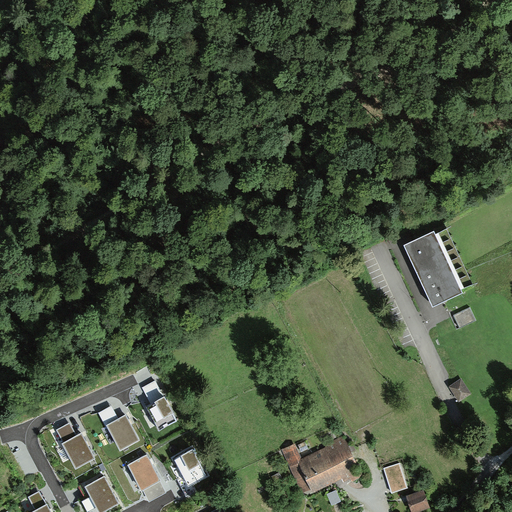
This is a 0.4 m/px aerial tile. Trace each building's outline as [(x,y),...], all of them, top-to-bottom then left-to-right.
[(434,231),(404,245),(432,307),(463,293),(461,289),(434,231)] [(475,320),(470,308),(454,315),(459,327),(475,320)] [(471,393),(461,378),(449,386),(459,401),(471,393)] [(151,404),(164,397),(155,381),(142,388),(151,404)] [(165,397),(164,397),(151,404),(146,407),(159,431),(178,421),(170,407),(165,397)] [(106,425),(119,419),(112,406),(99,413),(105,426),(106,425)] [(130,423),(126,415),(119,419),(106,425),(120,451),(140,440),(130,423)] [(63,443),(77,436),(70,423),(57,430),(63,443)] [(491,437),(483,424),(478,427),(486,440),(491,437)] [(88,445),(81,433),(77,436),(63,443),(62,443),(76,469),(95,459),(88,445)] [(295,444),(282,450),(302,493),(311,489),(312,492),(342,478),(344,482),(351,479),(352,481),(362,477),(343,437),(331,443),(332,445),(302,459),(295,444)] [(207,477),(193,450),(174,460),(189,487),(207,477)] [(149,459),(147,454),(127,465),(141,491),(143,490),(160,481),(161,481),(152,465),(151,462),(149,459)] [(399,463),(384,468),(392,493),(407,488),(399,463)] [(104,511),(119,504),(104,477),(85,487),(90,496),(92,500),(96,507),(98,511),(104,511)] [(149,502),(166,493),(160,481),(143,490),(149,502)] [(336,490),(327,494),(332,506),(341,502),(336,490)] [(423,490),(406,496),(411,511),(415,511),(429,507),(423,490)] [(35,510),(46,504),(39,491),(28,497),(35,510)] [(87,511),(96,507),(92,500),(90,496),(82,501),(87,511)]
